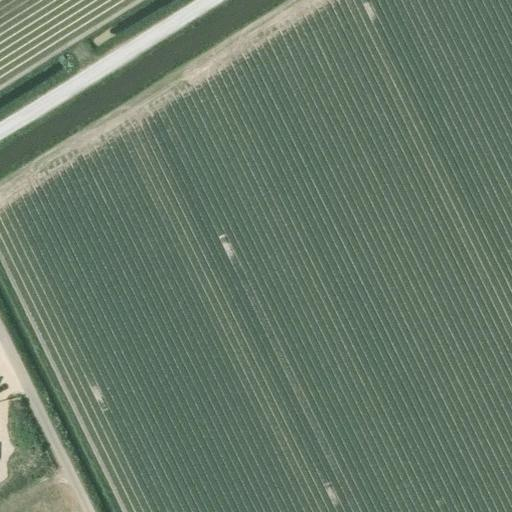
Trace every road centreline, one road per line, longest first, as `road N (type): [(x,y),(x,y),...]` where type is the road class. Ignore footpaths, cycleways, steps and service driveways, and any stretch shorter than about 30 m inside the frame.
road 1 (unclassified): [(209,0),(0,131)]
road 2 (unclassified): [(87,511),(0,330)]
